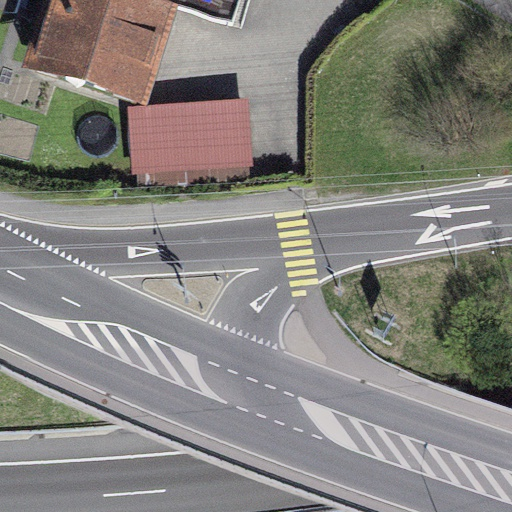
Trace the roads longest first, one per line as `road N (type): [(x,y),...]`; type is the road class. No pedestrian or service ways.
road 1 (motorway): [(511,447),(376,473),(0,500)]
road 2 (motorway): [(296,241),(0,260)]
road 3 (primary): [(0,283),(268,402)]
road 4 (primary): [(268,402),(511,485)]
road 5 (motorway): [(511,210),(296,241)]
road 6 (motorway): [(296,241),(251,313),(249,353),(268,402)]
